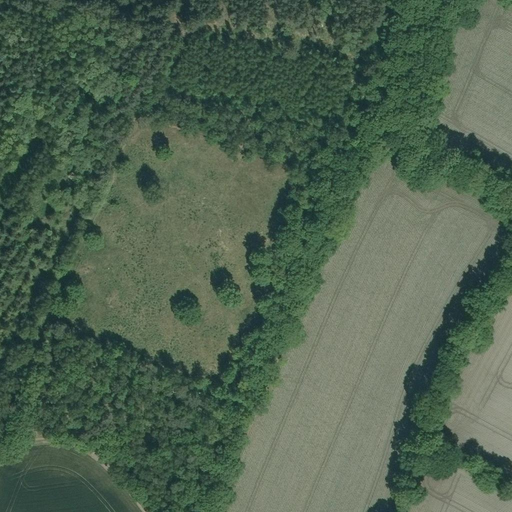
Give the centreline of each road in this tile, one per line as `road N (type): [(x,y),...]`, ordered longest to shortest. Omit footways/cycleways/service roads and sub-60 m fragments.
road 1 (track): [(429,0),(396,115),(319,120),(169,92),(137,102),(51,324),(59,394),(85,436),(120,465)]
road 2 (track): [(51,324),(0,436)]
